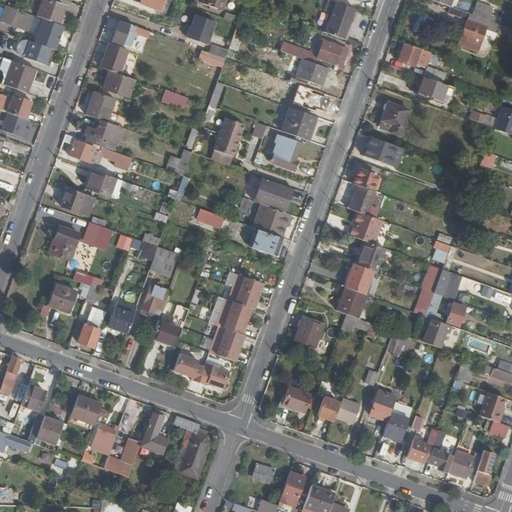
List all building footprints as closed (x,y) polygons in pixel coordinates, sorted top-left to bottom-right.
[(162,0),(141,0),(141,2),(160,8),(162,0)] [(226,0),(203,0),(203,2),(223,10),(226,0)] [(340,0),(329,30),(348,37),(359,7),(340,0)] [(488,0),(483,0),(479,13),(490,17),(495,19),(501,4),(488,0)] [(60,25),(63,16),(66,8),(45,1),(38,17),(60,25)] [(482,41),(490,17),(479,13),(464,7),(462,13),(469,15),(462,34),(482,41)] [(216,22),(197,15),(188,36),(209,43),(216,22)] [(27,31),(32,19),(25,17),(23,22),(19,20),(17,25),(21,27),(21,29),(27,31)] [(147,28),(121,19),(114,40),(123,43),(128,30),(134,32),(135,30),(145,34),(147,28)] [(511,28),(491,21),(488,28),(511,36),(511,28)] [(0,28),(9,33),(12,28),(2,23),(0,26),(0,28)] [(247,26),(239,23),(235,34),(243,37),(247,26)] [(328,38),(327,41),(343,52),(345,45),(328,38)] [(342,73),(347,57),(324,41),(319,58),(317,64),(329,68),(342,73)] [(24,58),(46,66),(48,60),(52,49),(30,42),(24,58)] [(281,51),(304,59),(317,64),(319,58),(307,54),(308,52),(300,49),(300,47),(285,42),(281,51)] [(420,48),(404,42),(399,55),(401,56),(399,61),(413,66),(420,48)] [(131,49),(113,43),(104,66),(110,68),(123,72),(131,49)] [(209,53),(202,50),(199,58),(223,65),(228,50),(211,45),(209,53)] [(234,60),(227,57),(218,81),(226,84),(234,60)] [(291,81),(305,86),(308,79),(323,85),(329,68),(317,64),(304,59),(298,75),(294,74),(291,81)] [(7,85),(30,93),(34,83),(31,82),(36,70),(17,63),(7,85)] [(426,66),(423,76),(442,83),(445,73),(426,66)] [(123,72),(110,68),(104,86),(128,95),(134,77),(123,72)] [(442,83),(423,76),(416,93),(440,101),(446,84),(442,83)] [(156,87),(145,83),(142,92),(153,96),(156,87)] [(160,101),(183,110),(188,99),(165,89),(160,101)] [(215,89),(211,101),(221,104),(225,93),(215,89)] [(116,98),(95,90),(86,113),(97,117),(112,123),(115,114),(113,113),(115,106),(113,105),(116,98)] [(318,109),(325,111),(330,99),(315,93),(309,108),(317,111),(318,109)] [(9,113),(26,119),(32,102),(15,96),(9,113)] [(379,126),(399,133),(408,109),(387,101),(379,126)] [(201,129),(193,152),(201,155),(217,107),(210,104),(201,129)] [(494,127),(503,131),(510,109),(502,106),(494,127)] [(282,131),(309,140),(317,118),(291,108),(282,131)] [(25,126),(27,119),(26,119),(9,113),(0,109),(0,123),(5,125),(3,130),(21,137),(23,131),(25,126)] [(472,110),(469,118),(476,121),(479,113),(472,110)] [(128,119),(115,114),(112,123),(125,128),(128,119)] [(112,123),(97,117),(93,129),(88,127),(85,135),(87,136),(86,139),(99,144),(105,146),(107,147),(108,144),(119,147),(125,128),(112,123)] [(228,117),(222,133),(238,139),(239,136),(242,137),(246,124),(228,117)] [(481,117),(479,122),(489,126),(491,121),(481,117)] [(254,134),(264,138),(268,126),(259,122),(254,134)] [(192,149),(199,131),(192,129),(185,146),(192,149)] [(67,132),(65,140),(74,144),(71,153),(91,160),(96,145),(76,138),(77,136),(67,132)] [(222,133),(212,159),(231,166),(239,144),(236,142),(238,139),(222,133)] [(395,145),(370,135),(364,152),(389,161),(390,161),(396,163),(402,147),(395,145)] [(297,159),(302,144),(281,137),(272,162),(296,170),(300,160),(297,159)] [(105,146),(103,151),(115,156),(117,151),(107,147),(105,146)] [(178,173),(185,175),(193,152),(186,150),(178,173)] [(0,162),(5,165),(9,159),(6,156),(2,159),(0,158),(0,162)] [(358,169),(353,183),(357,184),(372,190),(377,176),(358,169)] [(110,196),(117,178),(94,170),(88,187),(110,196)] [(181,201),(188,178),(183,176),(178,192),(170,189),(167,197),(181,201)] [(259,204),(268,207),(284,213),(292,189),(261,178),(252,201),(259,204)] [(357,184),(349,208),(357,211),(359,212),(366,214),(375,190),(372,190),(357,184)] [(90,214),(97,197),(69,187),(63,204),(90,214)] [(248,200),(237,196),(236,201),(241,203),(239,208),(245,210),(248,200)] [(259,204),(250,227),(256,229),(280,238),(282,239),(291,215),(284,213),(268,207),(259,204)] [(206,211),(204,218),(222,225),(224,218),(206,211)] [(351,225),(348,235),(366,241),(370,242),(379,219),(366,214),(359,212),(354,226),(351,225)] [(166,223),(168,216),(156,213),(154,220),(166,223)] [(94,223),(106,227),(108,222),(96,217),(94,223)] [(93,246),(103,250),(110,230),(106,228),(88,230),(87,233),(96,236),(96,234),(98,235),(93,246)] [(280,238),(256,229),(250,247),(274,255),(280,238)] [(72,231),(55,233),(48,252),(69,260),(78,234),(72,231)] [(121,236),(118,248),(128,250),(131,238),(121,236)] [(448,250),(450,245),(436,239),(434,245),(448,250)] [(131,248),(138,251),(141,242),(134,240),(131,248)] [(370,242),(366,241),(358,265),(373,270),(378,272),(386,248),(370,242)] [(455,246),(450,245),(448,250),(446,257),(450,259),(455,246)] [(168,277),(174,261),(166,258),(160,274),(168,277)] [(87,301),(95,304),(110,262),(101,259),(87,301)] [(358,265),(353,263),(345,287),(365,294),(373,270),(358,265)] [(424,288),(433,292),(437,281),(442,268),(430,264),(422,287),(424,288)] [(446,284),(451,271),(442,268),(437,281),(446,284)] [(218,326),(209,351),(236,361),(245,335),(243,335),(252,309),(254,310),(264,284),(236,275),(227,300),(225,299),(216,325),(218,326)] [(437,281),(433,292),(442,295),(446,284),(437,281)] [(49,306),(68,313),(75,292),(56,285),(49,306)] [(161,309),(168,291),(152,285),(141,313),(152,317),(156,307),(161,309)] [(345,287),(337,310),(346,313),(357,317),(365,294),(345,287)] [(433,292),(424,288),(420,300),(429,304),(433,292)] [(196,308),(201,291),(194,289),(190,307),(196,308)] [(429,304),(425,315),(430,317),(435,304),(438,305),(442,295),(433,292),(429,304)] [(127,332),(136,306),(119,299),(113,315),(111,315),(108,325),(127,332)] [(459,325),(466,305),(453,301),(446,320),(459,325)] [(42,305),(40,315),(47,317),(49,306),(42,305)] [(176,306),(172,321),(183,324),(187,309),(176,306)] [(93,349),(106,313),(96,309),(94,316),(90,315),(86,325),(84,324),(78,343),(93,349)] [(346,313),(341,328),(352,332),(355,325),(357,317),(346,313)] [(430,317),(425,315),(416,339),(434,345),(438,347),(444,330),(448,332),(450,325),(446,323),(437,320),(435,319),(430,317)] [(313,346),(321,324),(301,317),(293,339),(313,346)] [(369,322),(357,317),(355,325),(367,329),(367,327),(369,322)] [(181,330),(157,321),(151,338),(175,346),(181,330)] [(367,327),(367,329),(365,334),(385,341),(387,334),(367,327)] [(468,333),(464,344),(481,351),(486,339),(468,333)] [(392,336),(386,352),(399,357),(405,341),(392,336)] [(423,341),(416,339),(412,351),(419,353),(423,341)] [(180,353),(174,369),(192,376),(191,378),(206,384),(207,381),(223,387),(229,371),(213,365),(212,369),(197,363),(198,360),(180,353)] [(460,362),(461,357),(450,353),(448,358),(460,362)] [(21,360),(12,356),(0,388),(0,393),(7,396),(21,360)] [(478,361),(464,356),(451,392),(457,394),(463,379),(468,380),(474,364),(477,365),(478,361)] [(509,372),(511,373),(511,363),(501,359),(498,368),(509,372)] [(511,382),(511,373),(509,372),(487,364),(485,370),(491,373),(490,375),(511,382)] [(373,387),(378,374),(369,370),(364,383),(373,387)] [(45,391),(28,385),(21,404),(38,410),(45,391)] [(305,412),(311,395),(288,387),(282,405),(305,412)] [(387,421),(390,412),(395,397),(378,391),(369,415),(387,421)] [(494,420),(498,422),(504,407),(502,406),(505,397),(488,391),(479,415),(494,420)] [(70,416),(93,424),(101,405),(77,396),(70,416)] [(332,420),(339,402),(324,396),(317,415),(332,420)] [(342,397),(335,418),(351,423),(359,403),(342,397)] [(12,425),(18,410),(12,408),(6,423),(12,425)] [(467,421),(469,412),(457,408),(455,417),(467,421)] [(387,421),(382,432),(400,439),(407,419),(390,412),(387,421)] [(42,419),(44,415),(37,413),(36,415),(26,422),(15,419),(10,433),(34,441),(42,419)] [(140,446),(163,455),(168,440),(156,436),(163,418),(152,414),(140,446)] [(416,416),(411,428),(419,430),(422,419),(416,416)] [(198,425),(176,417),(173,426),(187,430),(181,447),(187,449),(178,473),(195,479),(208,444),(205,436),(196,433),(198,425)] [(62,426),(42,419),(34,441),(33,444),(38,446),(39,442),(55,447),(62,426)] [(498,422),(494,420),(490,431),(500,435),(504,424),(498,422)] [(91,447),(108,453),(114,437),(112,437),(115,431),(99,425),(91,447)] [(429,445),(431,445),(437,430),(432,428),(426,443),(421,441),(413,439),(407,456),(422,463),(429,445)] [(29,453),(32,443),(9,435),(0,431),(0,451),(3,453),(6,444),(29,453)] [(108,456),(104,469),(127,478),(130,468),(133,461),(140,442),(129,438),(120,460),(108,456)] [(437,467),(445,471),(451,455),(433,449),(429,461),(438,465),(437,467)] [(474,481),(484,484),(495,453),(485,450),(474,481)] [(91,462),(93,456),(85,453),(83,459),(91,462)] [(451,471),(466,477),(470,463),(456,458),(455,462),(454,462),(451,471)] [(469,471),(475,474),(479,462),(473,460),(469,471)] [(267,482),(270,468),(256,464),(252,478),(267,482)] [(305,478),(289,471),(280,497),(295,503),(305,478)] [(143,499),(148,486),(141,483),(136,497),(143,499)] [(334,494),(311,486),(303,507),(316,511),(327,511),(331,504),(334,494)] [(120,511),(124,502),(102,495),(100,508),(99,511),(120,511)] [(261,500),(257,511),(260,511),(274,511),(277,506),(261,500)] [(173,511),(188,511),(190,508),(177,503),(173,511)]
